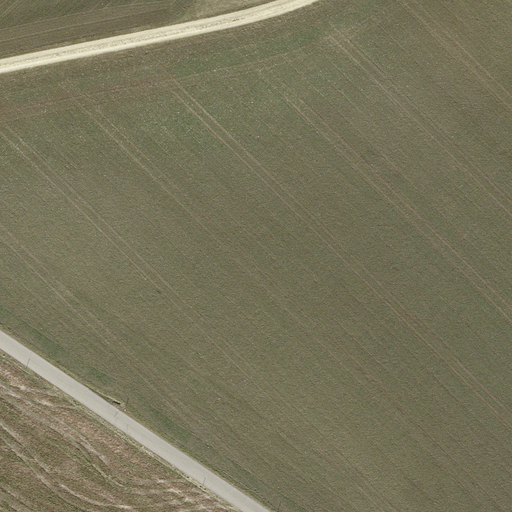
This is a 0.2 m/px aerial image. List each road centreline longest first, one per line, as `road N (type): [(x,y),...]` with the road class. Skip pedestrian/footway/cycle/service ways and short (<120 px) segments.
road 1 (track): [(0,339),(258,511)]
road 2 (track): [(0,67),(297,0)]
